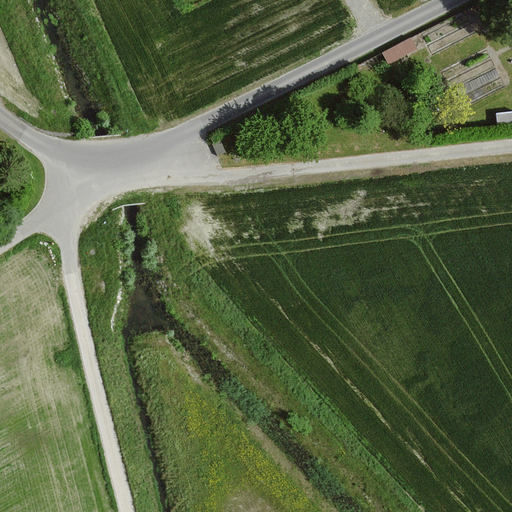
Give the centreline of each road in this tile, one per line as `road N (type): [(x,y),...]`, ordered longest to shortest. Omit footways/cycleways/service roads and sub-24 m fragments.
road 1 (unclassified): [(0,117),(30,140),(71,154),(155,147),(453,0)]
road 2 (track): [(150,148),(177,167),(227,176),(511,145)]
road 3 (track): [(129,511),(55,208)]
road 4 (track): [(0,247),(64,200),(87,155)]
